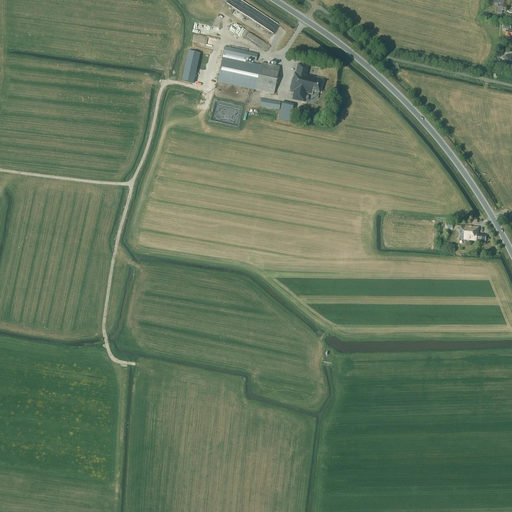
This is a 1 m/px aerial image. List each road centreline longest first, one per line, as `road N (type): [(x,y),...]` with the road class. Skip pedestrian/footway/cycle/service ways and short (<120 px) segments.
road 1 (primary): [(511,253),(426,125),(345,48),(274,0)]
road 2 (unclassified): [(511,86),(386,57),(307,0)]
road 3 (track): [(511,350),(334,355)]
